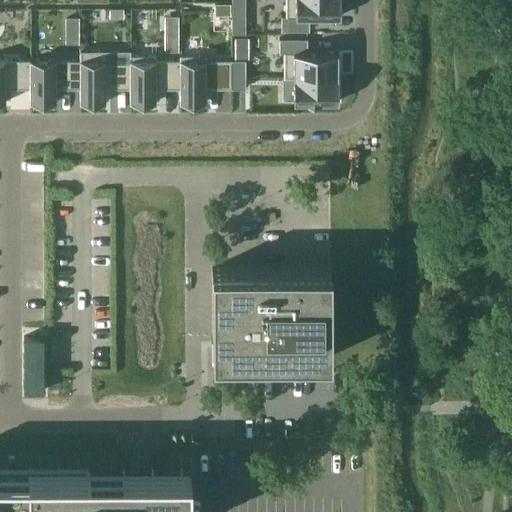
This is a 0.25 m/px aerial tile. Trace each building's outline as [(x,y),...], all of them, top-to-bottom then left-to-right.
[(281,16),(281,30),(309,30),(309,16),(340,16),(340,0),(286,0),(286,16),(281,16)] [(230,3),(215,3),(215,15),(231,15),(230,3)] [(165,32),(178,32),(178,15),(165,15),(165,32)] [(66,16),(66,29),(79,29),(78,16),(66,16)] [(279,38),(279,52),(284,52),(284,76),(338,76),(338,51),(307,52),(307,38),(279,38)] [(31,59),(31,102),(56,102),(56,88),(80,88),(80,102),(81,102),(81,49),(80,49),(80,59),(31,59)] [(81,49),(81,102),(106,102),(106,87),(130,88),(130,102),(131,102),(131,54),(130,54),(130,50),(128,49),(128,59),(106,59),(106,49),(81,49)] [(131,54),(131,102),(156,102),(156,88),(180,88),(180,102),(181,102),(181,54),(177,54),(177,59),(156,59),(156,54),(131,54)] [(181,54),(181,102),(206,102),(206,88),(232,88),(232,59),(206,59),(206,54),(181,54)] [(0,59),(0,102),(6,102),(6,88),(30,88),(30,102),(31,102),(31,59),(0,59)] [(232,59),(232,88),(245,88),(246,59),(232,59)] [(284,76),(284,77),(294,77),(294,101),(307,101),(307,102),(319,102),(319,101),(338,101),(338,76),(284,76)] [(258,268),(212,268),(212,336),(213,336),(213,357),(263,357),(331,357),(331,267),(258,268)] [(43,391),(44,336),(24,336),(24,390),(43,391)] [(190,511),(190,486),(190,467),(159,467),(0,467),(0,511),(190,511)]
